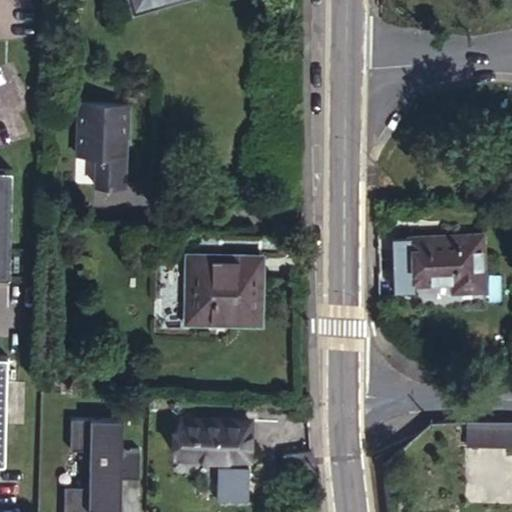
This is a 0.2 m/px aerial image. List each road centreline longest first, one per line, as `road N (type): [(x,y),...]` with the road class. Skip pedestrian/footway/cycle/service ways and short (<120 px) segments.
road 1 (tertiary): [(348,0),(344,393)]
road 2 (residential): [(344,393),(511,397)]
